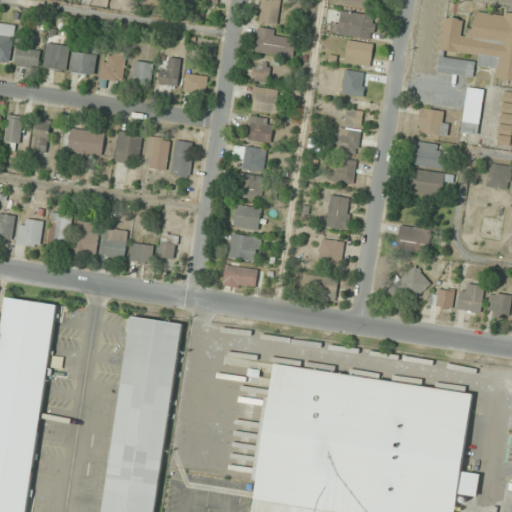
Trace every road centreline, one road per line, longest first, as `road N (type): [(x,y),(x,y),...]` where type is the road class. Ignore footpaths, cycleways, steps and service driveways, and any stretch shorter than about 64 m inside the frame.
road 1 (residential): [(511,350),(0,270)]
road 2 (residential): [(361,327),(410,0)]
road 3 (residential): [(195,300),(240,0)]
road 4 (residential): [(222,122),(0,88)]
